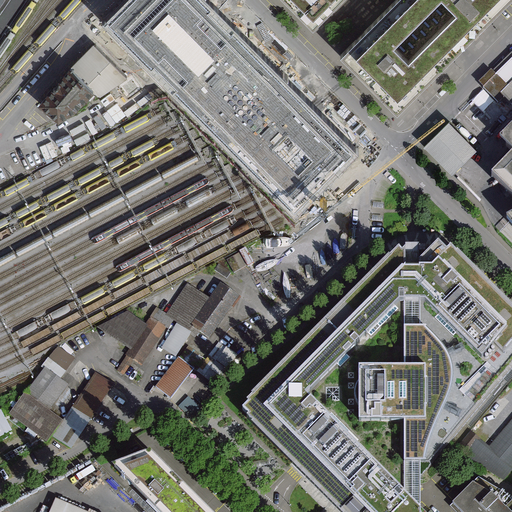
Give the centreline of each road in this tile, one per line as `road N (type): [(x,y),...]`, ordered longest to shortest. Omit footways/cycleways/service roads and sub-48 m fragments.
road 1 (residential): [(247,0),(398,153)]
road 2 (residential): [(398,153),(511,36)]
road 3 (residential): [(398,153),(511,266)]
road 4 (residential): [(274,511),(177,416)]
